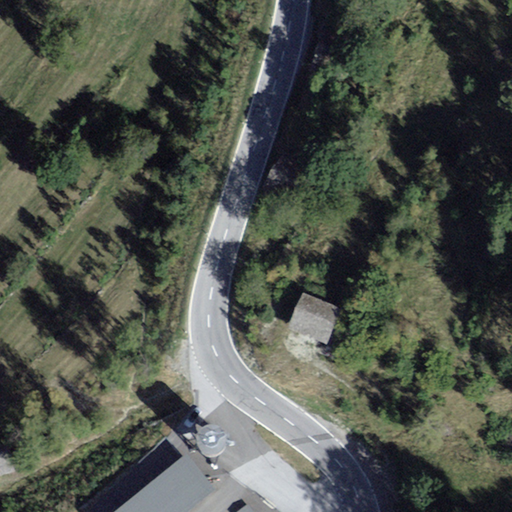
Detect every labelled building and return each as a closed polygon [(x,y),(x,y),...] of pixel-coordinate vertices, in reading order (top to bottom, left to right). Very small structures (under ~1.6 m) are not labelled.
[(353,47),(326,33),(309,63),(337,78),(353,47)] [(286,149),(266,184),(304,205),(323,169),(286,149)] [(340,307),(302,294),(290,329),(328,342),(340,307)] [(7,434),(0,435),(0,476),(14,474),(7,434)] [(183,448),(98,511),(184,511),(214,489),(183,448)]
